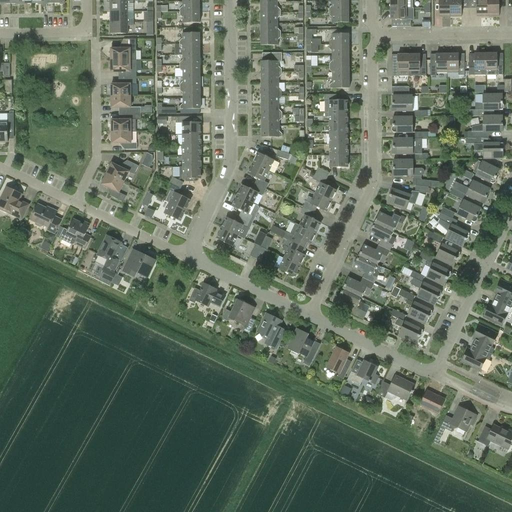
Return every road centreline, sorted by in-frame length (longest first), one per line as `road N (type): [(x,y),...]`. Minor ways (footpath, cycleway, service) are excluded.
road 1 (residential): [(311,316),(373,181),(374,34)]
road 2 (residential): [(189,257),(232,159),(230,0)]
road 3 (residential): [(511,215),(436,374)]
road 4 (residential): [(77,204),(98,159),(97,46)]
road 5 (residential): [(436,374),(311,316)]
road 6 (residential): [(511,33),(374,34)]
road 7 (residential): [(311,316),(189,257)]
road 8 (residential): [(189,257),(77,204)]
